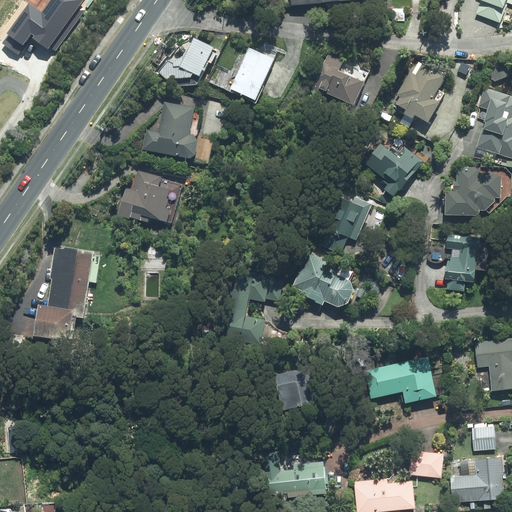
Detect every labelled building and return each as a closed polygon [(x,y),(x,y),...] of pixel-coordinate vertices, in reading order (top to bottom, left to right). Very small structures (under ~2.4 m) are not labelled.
[(511,0),(481,0),(476,12),(501,21),(508,2),(511,3),(511,0)] [(220,48),(199,38),(193,51),(188,49),(185,57),(171,62),(162,73),(170,80),(179,79),(180,87),(200,85),(204,77),(206,77),(220,48)] [(261,100),(279,60),(251,47),(233,88),(261,100)] [(357,106),(367,82),(341,70),(345,60),(330,53),(312,91),(324,96),(326,91),(357,106)] [(450,76),(427,63),(420,75),(414,71),(401,94),(400,94),(396,102),(402,105),(399,111),(415,120),(418,115),(432,123),(444,102),(437,99),(450,76)] [(511,95),(486,87),(479,107),(490,110),(478,147),(511,158),(511,95)] [(194,135),(199,108),(167,102),(162,133),(149,131),(146,150),(196,159),(202,155),(204,141),(200,136),(194,135)] [(429,162),(409,147),(402,156),(386,144),(377,155),(375,153),(366,164),(393,184),(387,191),(398,199),(403,192),(405,194),(407,190),(429,162)] [(506,199),(507,179),(502,174),(485,174),(479,168),(466,168),(460,172),(460,192),(451,192),(450,216),(482,216),(485,214),(485,211),(491,211),(501,202),(500,199),(506,199)] [(166,177),(141,171),(136,190),(129,188),(122,216),(134,219),(135,218),(153,223),(154,218),(175,223),(185,185),(166,180),(166,177)] [(358,241),(374,205),(342,192),(327,228),(331,229),(324,246),(344,255),(350,238),(358,241)] [(479,278),(481,237),(448,236),(447,248),(462,249),(462,256),(453,256),(453,260),(448,260),(447,278),(450,278),(449,288),(468,288),(468,278),(479,278)] [(87,320),(97,253),(66,248),(65,250),(56,249),(51,280),(53,280),(49,307),(43,306),(38,337),(75,343),(79,319),(87,320)] [(352,309),(359,296),(355,284),(341,278),(344,273),(330,267),(331,264),(311,254),(294,289),(304,294),(302,297),(312,302),(311,303),(324,309),(325,305),(342,313),(352,309)] [(280,303),(285,280),(273,277),(274,276),(258,272),(258,270),(239,266),(223,338),(240,342),(265,347),(270,321),(250,316),(253,300),(268,303),(268,300),(280,303)] [(511,391),(511,339),(477,344),(480,369),(491,368),(494,393),(511,391)] [(410,406),(442,398),(432,357),(368,373),(376,401),(407,393),(410,406)] [(327,408),(317,367),(276,378),(285,414),(305,409),(307,413),(327,408)] [(488,428),(488,424),(475,425),(475,429),(474,429),(476,452),(498,450),(496,427),(488,428)] [(25,426),(10,427),(11,453),(26,452),(25,426)] [(291,499),(332,495),(329,462),(296,465),(297,471),(283,472),(281,452),(263,454),(267,496),(291,494),(291,499)] [(414,476),(445,479),(447,455),(417,452),(414,476)] [(478,475),(453,477),(455,502),(481,500),(481,501),(506,499),(504,476),(508,476),(507,458),(477,460),(478,475)] [(359,511),(393,511),(420,510),(418,482),(391,484),(391,480),(357,482),(359,511)]
